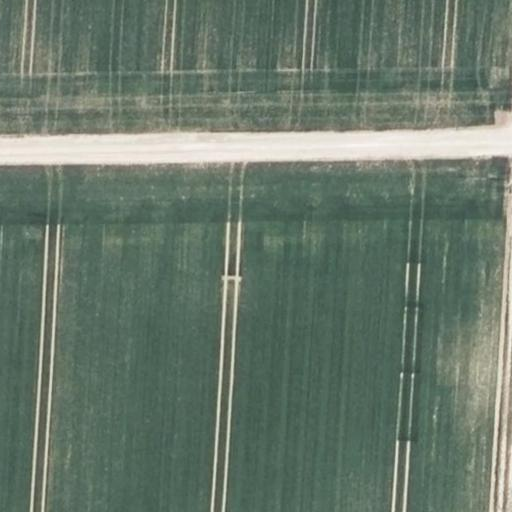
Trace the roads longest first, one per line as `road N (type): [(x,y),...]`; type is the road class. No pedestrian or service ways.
road 1 (track): [(0,152),(511,146)]
road 2 (track): [(511,338),(501,511)]
